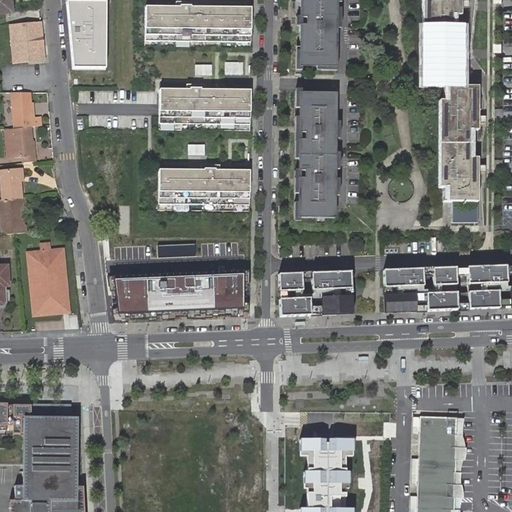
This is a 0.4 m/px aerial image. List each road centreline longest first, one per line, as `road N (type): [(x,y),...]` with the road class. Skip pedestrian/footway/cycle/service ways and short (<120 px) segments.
road 1 (residential): [(101,341),(90,231),(72,183),(53,0)]
road 2 (residential): [(266,335),(268,75)]
road 3 (residential): [(265,349),(511,339)]
road 4 (residential): [(511,325),(266,335)]
road 5 (residential): [(266,335),(101,341)]
road 6 (residential): [(102,355),(265,349)]
road 7 (residential): [(102,355),(110,511)]
road 8 (residential): [(342,80),(341,203)]
